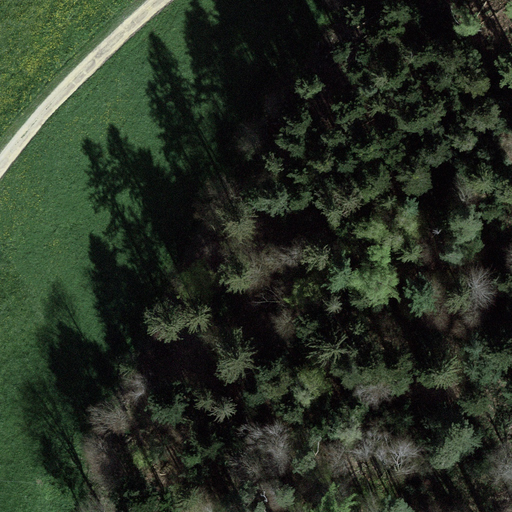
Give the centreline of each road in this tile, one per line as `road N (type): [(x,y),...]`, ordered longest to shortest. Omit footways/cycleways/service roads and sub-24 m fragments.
road 1 (track): [(83,511),(89,431),(117,356),(193,216),(331,0)]
road 2 (unclassified): [(159,0),(94,58),(0,165)]
